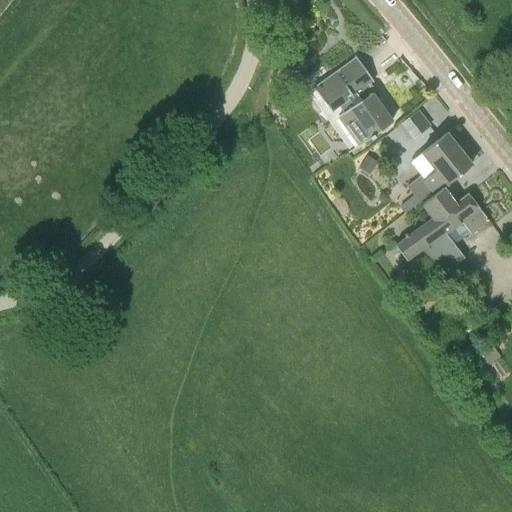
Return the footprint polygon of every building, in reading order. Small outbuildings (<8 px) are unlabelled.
[(386,106),(375,90),(370,94),(369,93),(368,94),(363,88),(371,82),(372,81),(372,82),(373,81),(356,57),(314,87),(313,88),(330,111),(339,105),(343,112),(329,123),(349,151),(348,152),(348,153),(369,138),(370,139),(373,137),(373,136),(374,135),(391,123),(390,122),(389,123),(380,111),(388,106),(387,105),(386,106)] [(430,124),(418,110),(401,123),(412,138),(430,124)] [(445,186),(455,177),(471,164),(446,133),(430,146),(420,153),(431,168),(410,183),(417,192),(392,211),(397,219),(443,184),(445,186)] [(377,162),(366,155),(358,168),(369,174),(377,162)] [(443,188),(427,200),(421,205),(430,219),(395,244),(406,262),(422,251),(442,275),(464,259),(454,246),(470,234),(472,232),(488,220),(468,194),(455,203),(443,188)] [(477,325),(464,307),(452,316),(466,334),(477,325)] [(491,344),(479,352),(488,364),(499,356),(491,344)]
